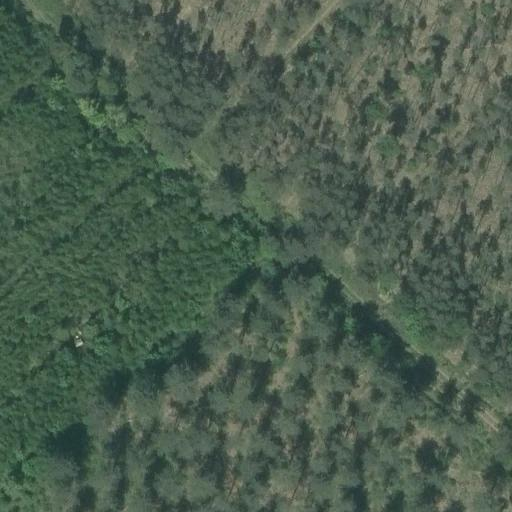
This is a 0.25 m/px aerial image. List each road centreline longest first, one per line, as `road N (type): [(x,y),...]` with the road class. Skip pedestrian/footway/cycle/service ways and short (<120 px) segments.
road 1 (track): [(344,0),(188,157),(11,0)]
road 2 (track): [(188,157),(511,453)]
